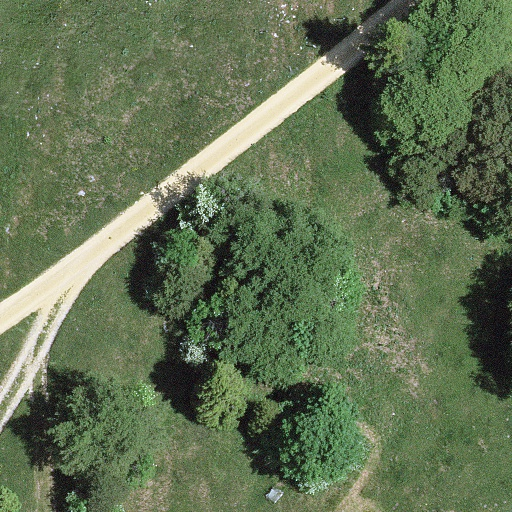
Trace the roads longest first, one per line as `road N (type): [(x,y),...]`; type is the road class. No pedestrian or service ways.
road 1 (track): [(0,311),(395,0)]
road 2 (track): [(72,255),(0,406)]
